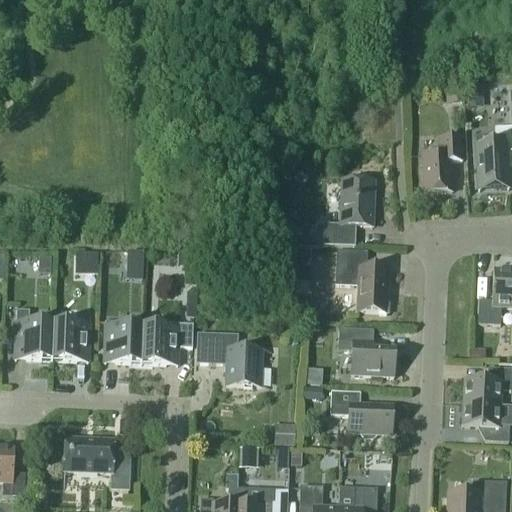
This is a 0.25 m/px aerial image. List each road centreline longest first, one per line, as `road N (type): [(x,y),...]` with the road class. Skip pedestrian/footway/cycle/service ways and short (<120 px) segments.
road 1 (residential): [(420,511),(437,240),(509,238)]
road 2 (residential): [(0,416),(52,404),(176,410),(172,511)]
